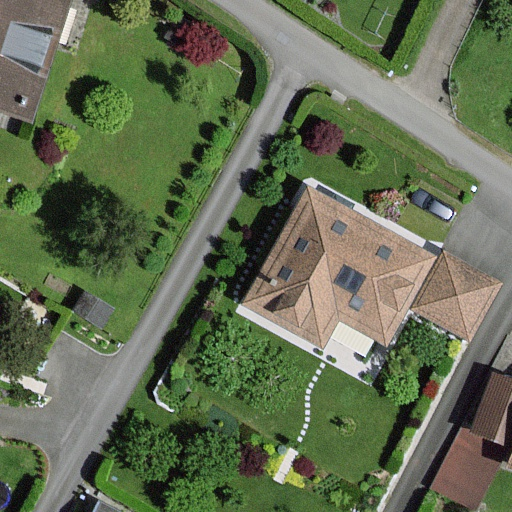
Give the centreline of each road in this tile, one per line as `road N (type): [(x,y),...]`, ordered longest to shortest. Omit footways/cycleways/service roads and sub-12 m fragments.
road 1 (residential): [(303,46),(44,511)]
road 2 (residential): [(511,186),(303,46)]
